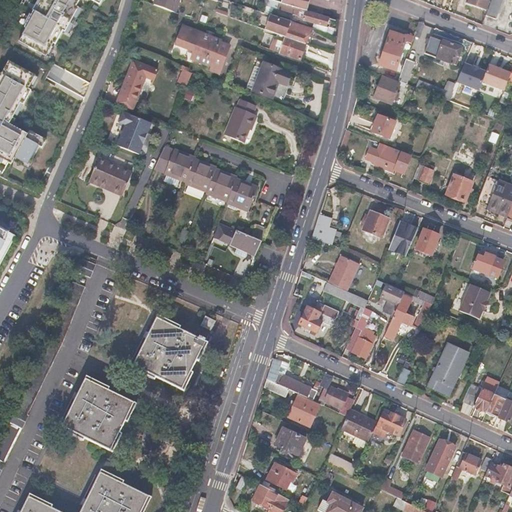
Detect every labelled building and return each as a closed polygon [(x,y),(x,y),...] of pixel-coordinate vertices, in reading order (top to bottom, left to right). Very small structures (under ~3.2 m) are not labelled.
[(26,28),(19,42),(46,57),(53,44),(55,45),(63,32),(65,33),(79,8),(76,6),(79,0),(91,0),(100,5),(102,0),(41,0),(35,11),(34,11),(24,27),(26,28)] [(179,0),(153,0),(152,4),(176,12),(179,0)] [(281,0),(281,2),(302,8),(307,9),(309,0),(281,0)] [(489,0),(466,0),(466,2),(486,9),(489,0)] [(491,0),(485,15),(495,19),(501,0),(491,0)] [(302,8),(281,2),(280,10),(300,15),(302,8)] [(307,10),(306,17),(305,19),(326,25),(328,17),(307,10)] [(271,14),(270,17),(266,29),(286,37),(306,44),(311,27),(271,14)] [(219,24),(209,21),(207,25),(217,29),(219,24)] [(425,25),(419,23),(414,37),(420,39),(425,25)] [(176,43),(194,50),(190,59),(210,67),(211,65),(219,69),(228,46),(220,42),(220,41),(182,26),(176,43)] [(407,38),(390,32),(379,64),(395,70),(407,38)] [(284,42),(278,41),(275,49),(301,58),(303,53),(304,49),(306,50),(307,50),(309,45),(306,44),(286,37),(284,42)] [(461,49),(431,38),(425,54),(455,66),(457,60),(455,59),(456,56),(458,57),(461,49)] [(415,62),(406,59),(397,81),(407,85),(415,62)] [(0,158),(11,164),(14,158),(28,165),(38,146),(42,148),(46,140),(29,131),(27,134),(9,124),(20,103),(23,105),(31,90),(29,89),(36,75),(8,61),(1,74),(0,73),(0,158)] [(479,90),(486,70),(464,62),(457,82),(479,90)] [(290,73),(263,63),(253,91),(272,99),(278,81),(286,84),(290,73)] [(504,90),(507,80),(511,71),(489,63),(482,82),(504,90)] [(192,73),(183,69),(178,82),(187,86),(192,73)] [(399,84),(382,77),(374,98),(391,104),(399,84)] [(418,80),(412,78),(409,86),(415,88),(418,80)] [(143,86),(126,79),(120,94),(131,99),(129,104),(135,107),(143,86)] [(431,85),(418,80),(415,88),(428,93),(431,85)] [(449,82),(447,81),(444,90),(443,92),(446,93),(444,99),(447,101),(454,84),(449,82)] [(444,90),(431,85),(428,93),(444,99),(446,93),(443,92),(444,90)] [(261,115),(240,106),(228,134),(247,142),(253,129),(254,130),(261,115)] [(152,123),(123,112),(119,122),(125,125),(117,146),(139,155),(143,144),(148,133),(152,123)] [(395,122),(379,116),(372,132),(389,138),(395,122)] [(377,152),(370,149),(365,159),(394,170),(402,151),(381,143),(377,152)] [(174,151),(164,147),(154,169),(165,174),(174,151)] [(175,150),(174,151),(165,174),(187,182),(195,160),(196,158),(175,150)] [(473,158),(458,152),(455,161),(469,167),(473,158)] [(130,171),(97,157),(87,179),(103,186),(104,184),(121,192),(130,171)] [(216,168),(195,160),(187,182),(186,184),(207,193),(216,170),(216,168)] [(418,166),(408,163),(404,177),(413,180),(418,166)] [(435,167),(426,164),(419,181),(428,184),(435,167)] [(237,178),(216,170),(207,193),(207,194),(227,202),(237,180),(237,178)] [(472,183),(453,175),(446,194),(465,202),(472,183)] [(511,185),(487,176),(483,184),(477,201),(487,205),(486,209),(506,217),(511,202),(511,185)] [(258,188),(237,180),(227,202),(227,203),(248,212),(258,188)] [(104,184),(103,186),(120,194),(121,192),(104,184)] [(367,219),(363,217),(360,226),(363,227),(362,229),(381,237),(388,219),(370,211),(367,219)] [(330,220),(318,216),(313,234),(325,237),(323,243),(330,245),(330,244),(334,230),(327,227),(330,220)] [(417,229),(399,222),(388,248),(405,255),(417,229)] [(229,244),(234,230),(219,223),(213,238),(229,244)] [(0,264),(16,236),(0,226),(0,264)] [(190,232),(182,228),(176,240),(184,244),(190,232)] [(261,230),(255,228),(252,236),(258,238),(261,230)] [(439,235),(425,230),(416,249),(431,255),(439,235)] [(236,232),(231,244),(255,254),(257,250),(259,251),(262,242),(250,236),(250,237),(244,235),(236,232)] [(100,254),(86,248),(80,261),(95,267),(100,254)] [(505,261),(479,251),(471,269),(487,275),(488,274),(498,278),(505,261)] [(358,264),(340,256),(328,282),(346,290),(358,264)] [(90,275),(77,270),(53,326),(66,331),(90,275)] [(326,281),(323,289),(363,306),(366,299),(346,290),(328,282),(326,281)] [(391,286),(383,283),(376,298),(387,303),(384,312),(391,315),(401,291),(391,286)] [(486,293),(466,285),(455,311),(475,319),(478,311),(480,311),(484,302),(482,301),(486,293)] [(410,295),(401,291),(391,315),(383,335),(392,339),(399,320),(409,324),(412,316),(402,312),(407,302),(410,295)] [(417,291),(414,297),(422,300),(429,303),(431,298),(417,291)] [(414,297),(410,295),(407,302),(419,308),(422,300),(414,297)] [(371,301),(366,299),(363,306),(362,308),(367,310),(371,301)] [(422,300),(419,308),(412,325),(419,328),(427,307),(429,303),(422,300)] [(335,320),(307,307),(299,325),(316,333),(321,322),(317,320),(318,317),(325,320),(324,322),(332,325),(335,320)] [(367,310),(362,308),(353,329),(360,332),(362,333),(371,312),(367,310)] [(215,322),(205,317),(201,326),(211,331),(215,322)] [(511,322),(501,317),(498,321),(511,327),(511,322)] [(199,339),(157,318),(134,365),(182,390),(197,360),(204,363),(206,358),(203,356),(209,344),(206,342),(207,340),(200,337),(199,339)] [(49,335),(36,362),(13,410),(27,417),(32,406),(31,406),(31,403),(66,331),(53,326),(49,335)] [(362,333),(360,332),(357,337),(370,343),(372,338),(362,333)] [(370,343),(357,337),(351,351),(365,358),(372,343),(370,343)] [(467,352),(446,343),(428,386),(448,395),(467,352)] [(273,359),(272,362),(266,379),(273,383),(283,363),(273,359)] [(409,370),(402,367),(396,382),(403,385),(409,370)] [(284,376),(279,385),(289,390),(298,394),(308,399),(312,401),(317,391),(284,376)] [(135,402),(86,378),(63,426),(111,450),(135,402)] [(266,379),(263,388),(285,398),(289,390),(279,385),(273,383),(266,379)] [(497,385),(486,380),(482,389),(487,391),(489,388),(494,390),(497,385)] [(482,389),(469,383),(462,401),(485,412),(493,394),(494,390),(489,388),(487,391),(482,389)] [(338,390),(331,387),(324,402),(340,409),(338,413),(346,417),(350,410),(354,403),(345,398),(348,394),(338,389),(338,390)] [(308,399),(298,394),(287,417),(309,427),(318,405),(308,401),(308,399)] [(504,399),(493,394),(485,412),(496,417),(504,399)] [(511,413),(511,402),(504,399),(496,417),(508,423),(511,413)] [(350,410),(346,417),(340,429),(366,442),(376,423),(350,410)] [(405,421),(385,411),(377,426),(397,436),(405,421)] [(305,438),(282,428),(274,445),(297,455),(305,438)] [(429,438),(414,431),(402,456),(417,464),(429,438)] [(453,450),(439,444),(424,476),(425,477),(422,483),(434,488),(437,482),(438,482),(453,450)] [(10,453),(0,448),(0,468),(2,464),(3,465),(10,453)] [(463,452),(459,459),(452,475),(450,478),(456,480),(461,469),(475,475),(481,461),(463,452)] [(341,460),(328,453),(324,462),(337,468),(341,460)] [(459,459),(454,456),(446,472),(452,475),(459,459)] [(66,470),(75,475),(82,461),(72,457),(66,470)] [(491,462),(485,459),(481,469),(486,472),(490,463),(491,462)] [(354,466),(341,460),(337,468),(350,475),(354,466)] [(295,475),(274,463),(265,480),(284,490),(289,482),(291,483),(295,475)] [(490,463),(486,472),(484,477),(490,480),(492,477),(496,479),(495,482),(505,486),(506,485),(511,487),(511,469),(503,465),(502,468),(498,466),(497,466),(490,463)] [(144,494),(102,473),(82,511),(142,511),(150,497),(144,494)] [(247,479),(236,473),(231,488),(241,493),(247,479)] [(390,481),(382,478),(377,488),(385,492),(387,486),(390,481)] [(280,511),(287,499),(259,484),(251,500),(268,509),(266,511),(280,511)] [(397,490),(387,486),(385,492),(394,496),(397,490)] [(403,493),(397,490),(394,496),(397,498),(400,499),(403,493)] [(326,502),(330,504),(325,511),(358,511),(360,508),(331,492),(326,502)] [(62,511),(31,496),(22,511),(62,511)] [(400,499),(397,498),(392,506),(400,510),(405,501),(400,499)] [(326,502),(322,500),(316,511),(318,511),(325,511),(330,504),(326,502)] [(422,511),(423,511),(405,501),(400,510),(404,511),(422,511)]
